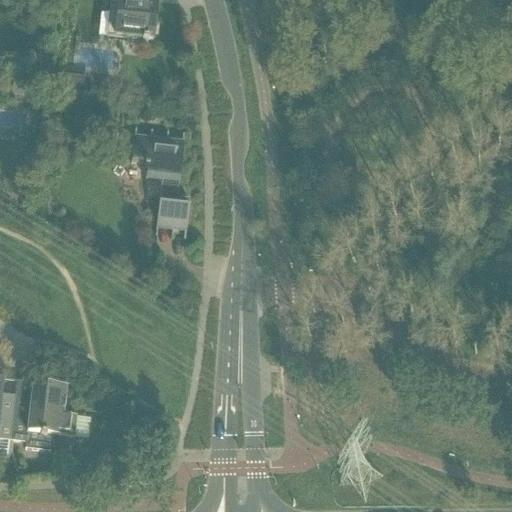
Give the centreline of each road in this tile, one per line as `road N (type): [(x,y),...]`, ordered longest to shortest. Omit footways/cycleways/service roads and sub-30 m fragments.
road 1 (tertiary): [(511,374),(476,378),(460,371),(343,294),(239,292)]
road 2 (tertiary): [(239,292),(238,104),(212,0)]
road 3 (tertiary): [(240,327),(227,383),(223,511)]
road 4 (tertiary): [(256,511),(251,384),(240,327)]
road 5 (track): [(466,162),(343,294)]
